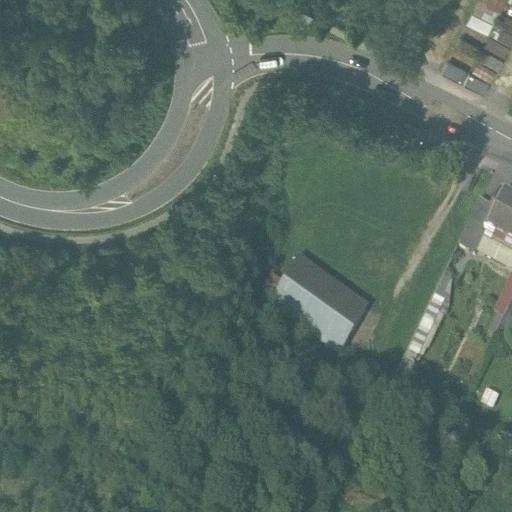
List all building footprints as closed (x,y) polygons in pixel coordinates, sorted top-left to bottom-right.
[(511,0),(507,0),(502,12),(511,16),(511,0)] [(497,13),(478,3),(473,13),(492,22),(497,13)] [(429,24),(412,15),(408,24),(424,33),(429,24)] [(491,25),(472,15),(467,25),(486,34),(491,25)] [(511,20),(501,15),(496,24),(511,32),(511,20)] [(423,36),(405,27),(401,36),(418,45),(423,36)] [(511,39),(511,35),(495,27),(490,36),(509,46),(511,39)] [(483,37),(466,28),(461,36),(478,45),(483,37)] [(507,49),(489,38),(484,48),(503,58),(507,49)] [(417,48),(399,39),(394,48),(412,57),(417,48)] [(479,49),(460,39),(455,49),(474,59),(479,49)] [(501,62),(481,51),(476,60),(496,71),(501,62)] [(471,61),(454,52),(449,60),(466,69),(471,61)] [(466,73),(447,64),(442,75),(461,85),(466,73)] [(495,74),(476,64),(472,73),(490,83),(495,74)] [(489,85),(469,75),(464,86),(484,96),(489,85)] [(511,200),(501,195),(495,206),(484,227),(485,228),(511,242),(511,200)] [(478,197),(456,237),(475,247),(485,228),(484,227),(495,206),(478,197)] [(362,295),(296,251),(269,292),(335,336),(362,295)] [(511,286),(494,319),(508,327),(511,320),(511,286)]
